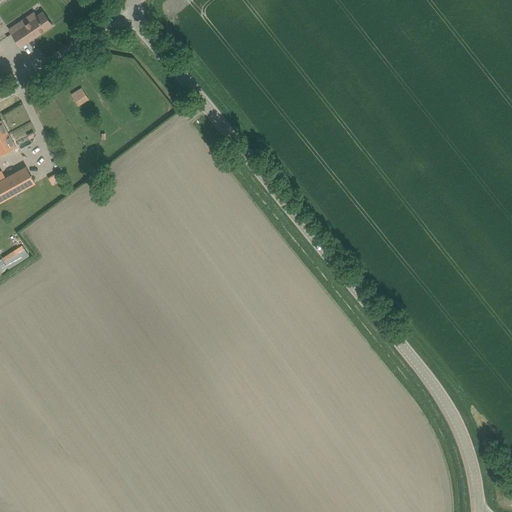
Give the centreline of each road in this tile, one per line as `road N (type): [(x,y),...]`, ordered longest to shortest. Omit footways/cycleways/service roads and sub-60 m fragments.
road 1 (tertiary): [(473,511),(472,473),(442,398),(124,7)]
road 2 (tertiary): [(0,94),(124,7)]
